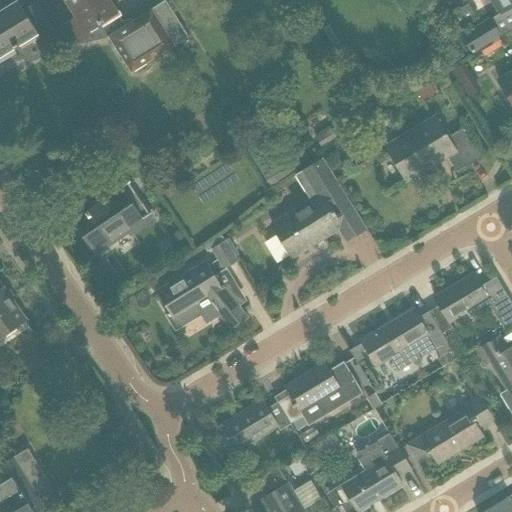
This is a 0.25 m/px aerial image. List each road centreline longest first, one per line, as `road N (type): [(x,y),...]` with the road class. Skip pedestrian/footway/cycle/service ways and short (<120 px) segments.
road 1 (residential): [(164,411),(486,221)]
road 2 (residential): [(164,411),(139,399),(0,193)]
